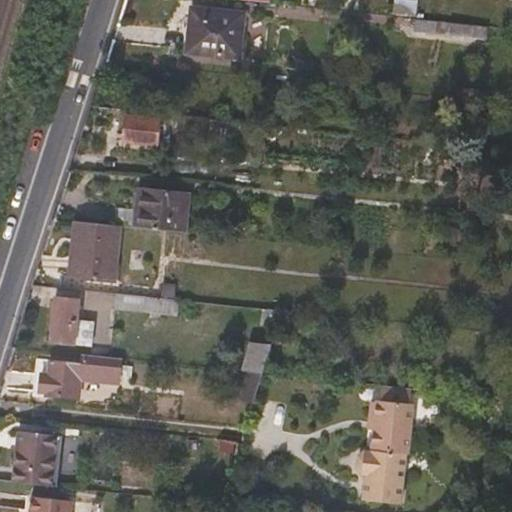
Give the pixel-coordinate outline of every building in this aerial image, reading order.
[(394,0),(393,13),(417,15),(418,0),(394,0)] [(239,64),(245,21),(192,15),(186,59),(239,64)] [(486,44),(487,33),(416,26),(415,36),(486,44)] [(156,151),(159,133),(175,134),(176,121),(148,119),(148,124),(116,121),(113,146),(156,151)] [(250,149),(243,148),(244,138),(239,137),(240,129),(187,123),(184,152),(207,154),(208,144),(238,147),(236,158),(249,159),(250,149)] [(511,176),(511,168),(474,164),(472,179),(510,183),(511,177),(511,176)] [(180,235),(185,197),(134,191),(128,229),(180,235)] [(111,284),(117,229),(71,224),(64,279),(71,280),(111,284)] [(176,297),(177,284),(164,282),(163,295),(176,297)] [(179,315),(180,299),(119,293),(117,308),(179,315)] [(86,348),(89,325),(72,323),(74,304),(52,301),(47,344),(86,348)] [(273,342),(280,318),(268,317),(263,334),(267,336),(266,341),(273,342)] [(261,381),(270,352),(249,349),(242,379),(247,380),(261,381)] [(79,398),(81,378),(120,382),(123,358),(82,354),(82,361),(37,358),(34,391),(49,392),(48,395),(79,398)] [(251,410),(261,381),(247,380),(239,407),(251,410)] [(408,461),(413,410),(375,407),(374,410),(370,410),(366,435),(372,436),(370,458),(405,461),(408,461)] [(73,454),(76,436),(64,435),(20,430),(15,468),(17,469),(15,481),(57,486),(62,453),(73,454)] [(401,511),(405,461),(370,458),(367,458),(367,459),(363,459),(357,464),(356,476),(360,482),(365,483),(363,508),(401,511)] [(70,511),(71,500),(33,496),(30,511),(70,511)]
